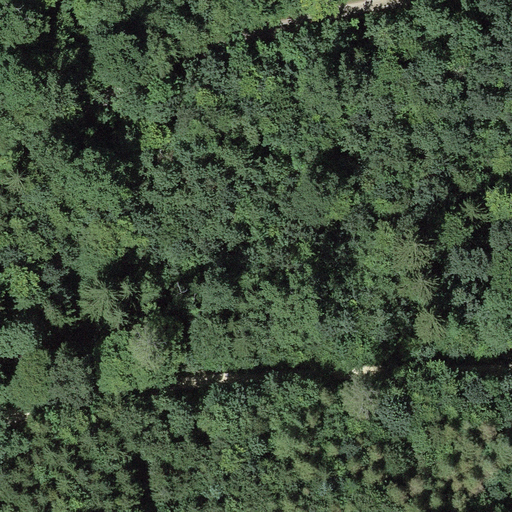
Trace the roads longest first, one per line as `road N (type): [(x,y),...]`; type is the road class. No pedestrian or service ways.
road 1 (track): [(0,419),(103,390),(326,371),(511,367)]
road 2 (track): [(420,0),(304,22),(189,61),(0,149)]
